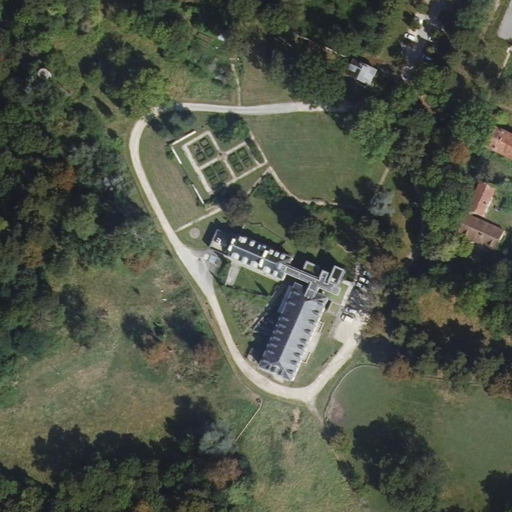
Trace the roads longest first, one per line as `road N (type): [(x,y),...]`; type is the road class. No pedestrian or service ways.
road 1 (track): [(511,111),(439,89),(365,53)]
road 2 (track): [(307,396),(363,511)]
